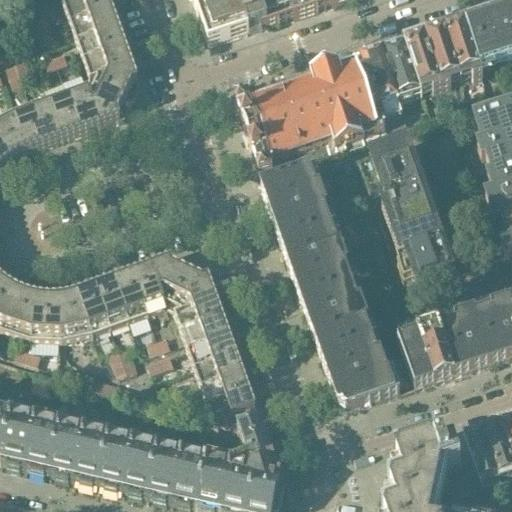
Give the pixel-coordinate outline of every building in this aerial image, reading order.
[(57,0),(62,12),(96,0),(57,0)] [(104,0),(96,0),(62,12),(69,30),(110,16),(104,0)] [(188,0),(190,4),(207,52),(248,39),(247,38),(248,38),(260,34),(260,35),(278,29),(278,28),(293,24),(317,17),(317,16),(331,11),(332,12),(356,4),(355,3),(363,1),(365,0),(188,0)] [(511,15),(463,31),(478,77),(479,78),(511,66),(511,15)] [(110,16),(69,30),(75,49),(117,34),(110,16)] [(44,26),(35,29),(34,30),(42,53),(52,49),(44,26)] [(463,31),(443,38),(458,84),(469,81),(471,89),(481,86),(479,78),(478,77),(463,31)] [(117,34),(75,49),(82,67),(123,52),(117,34)] [(443,38),(423,45),(440,99),(450,96),(447,88),(458,84),(443,38)] [(423,45),(402,51),(417,98),(429,94),(432,102),(440,99),(423,45)] [(0,69),(32,58),(28,48),(0,58),(0,69)] [(402,51),(381,59),(395,105),(396,105),(417,98),(402,51)] [(123,52),(82,67),(88,86),(130,71),(123,52)] [(395,105),(381,59),(358,66),(359,67),(352,69),(375,142),(377,148),(378,149),(407,139),(396,105),(395,105)] [(63,61),(44,68),(47,78),(67,71),(63,61)] [(24,69),(5,76),(12,96),(31,89),(24,69)] [(375,142),(352,69),(337,74),(337,73),(309,82),(312,89),(250,110),(247,103),(234,107),(258,180),(271,176),(269,169),(289,163),(291,169),(307,164),(309,170),(377,148),(375,142)] [(130,71),(88,86),(90,91),(131,110),(138,94),(130,71)] [(131,110),(90,91),(85,93),(100,135),(123,126),(131,110)] [(85,93),(66,100),(81,141),(100,135),(85,93)] [(66,100),(48,106),(63,148),(81,141),(66,100)] [(48,106),(29,113),(44,155),(63,148),(48,106)] [(29,113),(11,120),(26,161),(44,155),(29,113)] [(511,118),(511,114),(473,127),(480,151),(476,153),(481,166),(485,165),(491,182),(486,184),(492,201),(484,203),(493,229),(500,226),(505,239),(509,238),(511,248),(500,251),(501,255),(493,258),(500,278),(508,275),(505,267),(511,265),(511,118)] [(11,120),(0,125),(0,158),(8,170),(12,168),(17,165),(26,161),(11,120)] [(405,157),(358,174),(368,204),(381,199),(385,212),(380,213),(401,270),(405,268),(415,296),(450,283),(405,157)] [(8,170),(0,158),(0,176),(7,171),(8,170)] [(343,175),(344,177),(352,174),(349,167),(337,171),(339,177),(343,175)] [(344,177),(348,189),(356,186),(352,174),(344,177)] [(315,198),(309,180),(260,196),(267,216),(315,198)] [(356,186),(348,189),(352,200),(360,197),(356,186)] [(326,219),(319,199),(318,197),(315,198),(267,216),(274,237),(323,220),(326,219)] [(358,216),(362,227),(369,224),(365,213),(358,216)] [(330,238),(323,220),(274,237),(281,256),(330,238)] [(369,224),(362,227),(366,238),(373,236),(369,224)] [(336,255),(330,238),(281,256),(287,273),(336,255)] [(378,249),(375,241),(367,245),(370,252),(378,249)] [(371,254),(375,266),(383,263),(379,251),(371,254)] [(347,275),(340,256),(339,254),(336,255),(287,273),(295,294),(344,277),(344,276),(347,275)] [(383,263),(375,266),(379,277),(387,274),(383,263)] [(174,268),(150,276),(165,318),(171,316),(190,275),(174,268)] [(206,283),(190,275),(171,316),(173,321),(214,306),(206,283)] [(150,276),(133,282),(148,324),(165,318),(150,276)] [(350,294),(344,277),(295,294),(301,312),(350,294)] [(133,282),(114,289),(129,331),(148,324),(133,282)] [(2,289),(0,291),(0,339),(0,340),(19,300),(13,297),(11,296),(6,292),(2,289)] [(114,289),(95,296),(110,337),(129,331),(114,289)] [(385,293),(389,304),(397,301),(393,290),(385,293)] [(307,329),(357,311),(350,294),(301,312),(307,329)] [(95,296),(76,303),(91,344),(110,337),(95,296)] [(25,302),(21,301),(19,300),(0,340),(30,349),(37,306),(33,305),(29,304),(25,302)] [(397,301),(389,304),(393,315),(401,313),(397,301)] [(76,303),(68,305),(59,307),(57,307),(61,350),(64,350),(91,344),(76,303)] [(42,307),(38,306),(37,306),(30,349),(59,351),(61,350),(57,307),(56,307),(46,307),(42,307)] [(214,306),(173,321),(180,340),(221,325),(214,306)] [(490,317),(475,322),(491,371),(511,364),(511,326),(506,308),(489,314),(490,317)] [(364,333),(367,331),(360,310),(357,311),(307,329),(315,350),(364,333)] [(454,329),(438,334),(455,383),(491,371),(475,322),(474,319),(453,326),(454,329)] [(384,324),(388,336),(395,333),(391,321),(384,324)] [(221,325),(180,340),(186,358),(228,343),(221,325)] [(396,348),(414,396),(455,383),(438,334),(437,331),(415,338),(416,342),(396,348)] [(321,367),(370,349),(364,333),(315,350),(321,367)] [(228,343),(186,358),(193,377),(235,362),(228,343)] [(146,353),(149,363),(169,356),(165,346),(146,353)] [(326,383),(376,365),(370,349),(321,367),(326,383)] [(136,379),(127,355),(108,362),(116,386),(136,379)] [(13,367),(37,374),(40,364),(16,357),(13,367)] [(235,362),(193,377),(200,395),(241,380),(235,362)] [(172,374),(168,364),(146,372),(149,382),(172,374)] [(333,400),(386,382),(379,364),(376,365),(326,383),(333,400)] [(149,403),(63,378),(60,388),(146,414),(149,403)] [(241,380),(200,395),(206,414),(248,399),(241,380)] [(399,402),(392,380),(386,382),(333,400),(338,416),(345,419),(399,402)] [(182,414),(174,391),(155,398),(163,421),(182,414)] [(248,399),(206,414),(213,433),(257,424),(248,399)] [(13,422),(0,418),(0,474),(1,475),(13,422)] [(37,427),(13,422),(1,475),(5,476),(5,478),(19,481),(19,479),(25,480),(37,427)] [(37,427),(25,480),(30,481),(29,483),(43,486),(44,484),(49,486),(62,433),(37,427)] [(511,427),(499,431),(511,469),(511,427)] [(280,511),(283,500),(278,498),(280,489),(279,488),(259,430),(236,438),(241,451),(233,454),(239,470),(232,472),(222,511),(280,511)] [(511,469),(499,431),(482,437),(499,489),(511,485),(511,469)] [(86,438),(62,433),(49,486),(54,487),(54,489),(68,492),(68,490),(73,491),(86,438)] [(482,437),(462,443),(470,469),(479,496),(499,489),(482,437)] [(110,444),(86,438),(73,491),(79,492),(78,494),(92,498),(93,496),(97,497),(110,444)] [(392,466),(393,469),(397,468),(395,474),(401,490),(387,495),(387,497),(391,495),(389,502),(392,511),(433,511),(440,480),(447,482),(448,477),(470,469),(462,443),(392,466)] [(134,450),(110,444),(97,497),(103,498),(103,500),(117,503),(117,501),(121,502),(134,450)] [(159,455),(134,450),(121,502),(127,504),(127,506),(141,509),(141,507),(147,508),(159,455)] [(171,511),(184,461),(159,455),(147,508),(152,509),(151,511),(154,511),(171,511)] [(197,511),(208,466),(184,461),(171,511),(197,511)] [(222,511),(232,472),(208,466),(197,511),(222,511)]
